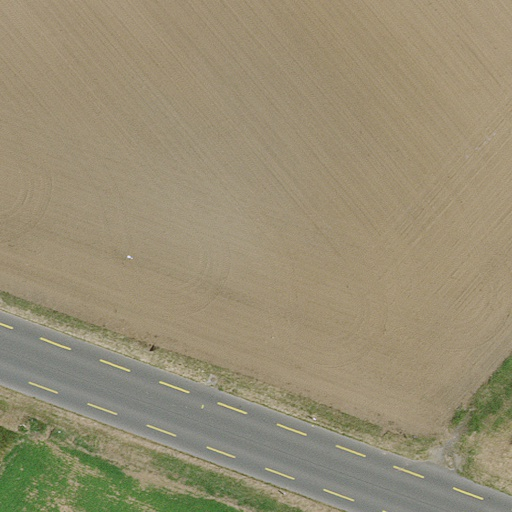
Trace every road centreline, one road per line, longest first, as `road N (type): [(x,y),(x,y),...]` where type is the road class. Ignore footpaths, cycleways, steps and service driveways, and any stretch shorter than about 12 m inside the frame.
road 1 (tertiary): [(460,511),(0,343)]
road 2 (track): [(411,494),(511,379)]
